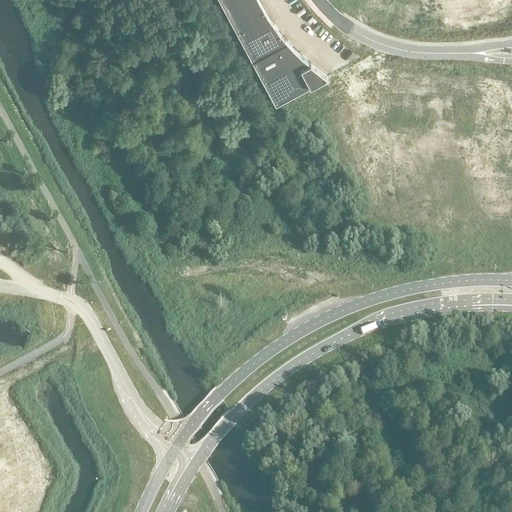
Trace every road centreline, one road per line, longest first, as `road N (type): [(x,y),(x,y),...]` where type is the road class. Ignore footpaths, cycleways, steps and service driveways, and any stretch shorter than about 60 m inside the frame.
road 1 (secondary): [(511,280),(378,297),(288,339),(202,413),(140,511)]
road 2 (secondary): [(168,511),(232,417),(298,362),(396,318),(511,306)]
road 3 (unclassified): [(317,0),(337,21),(388,47),(461,53)]
